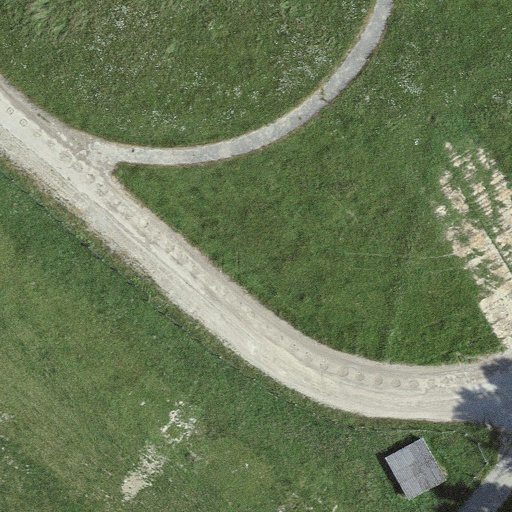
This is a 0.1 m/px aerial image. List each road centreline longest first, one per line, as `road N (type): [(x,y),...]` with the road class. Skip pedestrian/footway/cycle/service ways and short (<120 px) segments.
road 1 (track): [(511,371),(387,384),(278,341),(0,110)]
road 2 (track): [(390,0),(344,82),(293,125),(233,152),(167,160),(28,135)]
